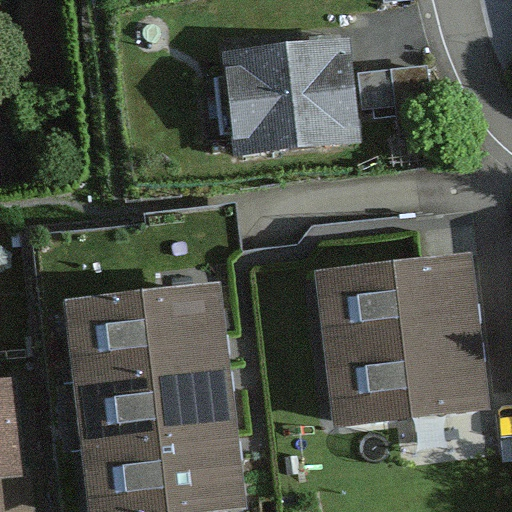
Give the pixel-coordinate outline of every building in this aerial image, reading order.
[(21,0),(19,66),(45,67),(47,0),(21,0)] [(362,46),(237,59),(249,167),(373,154),(362,46)] [(336,356),(472,340),(464,273),(328,289),(336,356)] [(72,316),(81,388),(218,372),(210,300),(72,316)] [(472,340),(336,356),(344,425),(480,409),(472,340)] [(81,388),(89,459),(227,443),(218,372),(81,388)] [(26,511),(12,393),(0,394),(0,511),(26,511)] [(89,459),(95,511),(234,511),(227,443),(89,459)]
